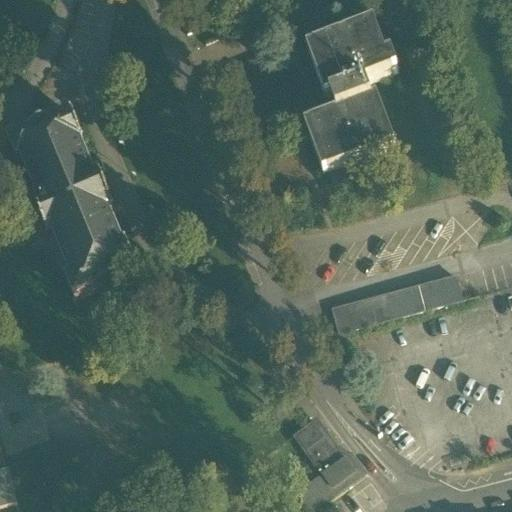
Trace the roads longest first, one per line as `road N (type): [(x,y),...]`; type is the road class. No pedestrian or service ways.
road 1 (unclassified): [(413,511),(320,396),(155,0)]
road 2 (unclassified): [(67,0),(27,88),(0,114)]
